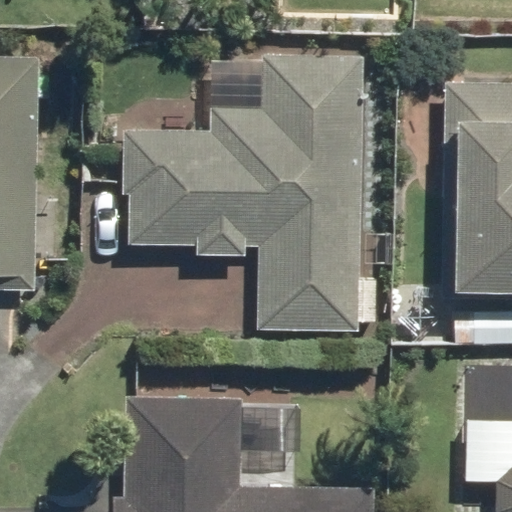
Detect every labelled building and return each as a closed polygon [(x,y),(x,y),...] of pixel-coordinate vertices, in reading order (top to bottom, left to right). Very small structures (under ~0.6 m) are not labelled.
[(353,330),(358,52),(202,49),(201,127),(116,126),(115,194),(121,195),(120,245),(186,247),(186,257),(251,258),(249,328),(353,330)] [(0,288),(30,290),(35,52),(0,50),(0,288)] [(511,78),(439,78),(435,296),(511,297),(511,78)] [(511,511),(511,359),(460,358),(457,478),(488,479),(487,507),(491,511),(511,511)] [(105,495),(104,511),(368,511),(369,482),(239,480),(241,395),(120,393),(119,495),(105,495)]
